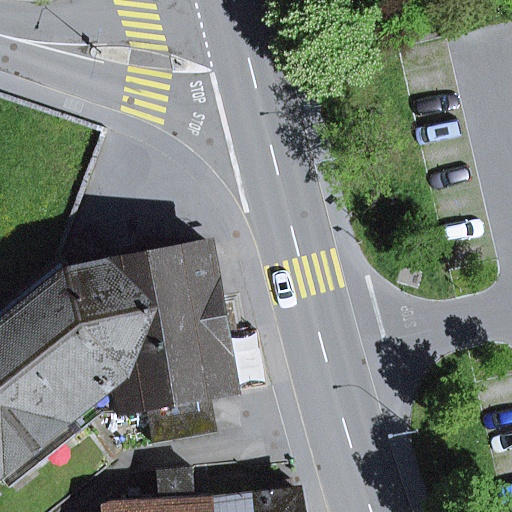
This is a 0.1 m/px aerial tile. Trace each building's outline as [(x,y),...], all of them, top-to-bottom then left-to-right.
[(146,407),(206,397),(237,392),(213,246),(98,265),(68,277),(74,314),(86,312),(99,387),(117,383),(121,412),(146,407)] [(0,477),(78,415),(107,413),(121,412),(117,383),(99,387),(86,312),(74,314),(68,277),(0,331),(0,477)] [(206,397),(146,407),(153,445),(212,435),(206,397)] [(0,477),(0,498),(107,413),(78,415),(0,477)] [(214,511),(214,505),(195,506),(192,470),(161,473),(163,500),(114,504),(108,507),(107,511),(214,511)] [(262,498),(294,493),(292,480),(260,485),(262,498)] [(303,511),(300,492),(294,493),(262,498),(254,499),(256,511),(303,511)] [(214,511),(256,511),(254,499),(214,505),(214,511)]
